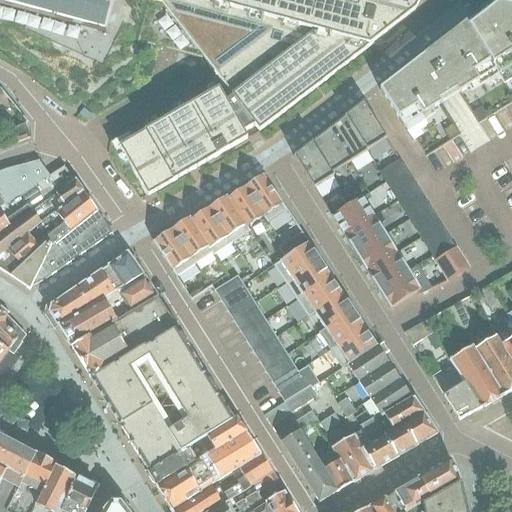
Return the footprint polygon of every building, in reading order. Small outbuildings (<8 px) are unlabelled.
[(0,0),(0,3),(105,32),(114,0),(0,0)] [(148,0),(141,29),(138,41),(160,47),(204,59),(225,85),(219,88),(244,132),(255,125),(259,131),(414,12),(421,0),(148,0)] [(511,0),(494,0),(467,21),(494,64),(492,65),(495,70),(496,70),(504,83),(511,78),(511,0)] [(458,93),(471,85),(479,80),(476,75),(492,65),(494,64),(467,21),(380,89),(401,123),(419,112),(422,116),(442,103),(438,96),(442,93),(444,97),(452,92),(450,88),(454,86),(458,93)] [(247,138),(244,132),(219,88),(120,145),(148,195),(247,138)] [(368,150),(386,139),(387,138),(364,102),(346,116),(368,150)] [(482,106),(473,112),(479,121),(488,115),(482,106)] [(349,162),(368,150),(346,116),(329,129),(349,162)] [(15,143),(30,137),(25,123),(9,129),(15,143)] [(459,134),(453,125),(444,131),(449,140),(459,134)] [(331,173),(332,173),(349,162),(329,129),(312,143),(331,173)] [(331,173),(312,143),(294,157),(314,188),(334,176),(332,173),(331,173)] [(385,182),(386,182),(407,169),(400,158),(379,172),(385,182)] [(36,187),(50,176),(40,160),(30,161),(8,169),(25,194),(36,187)] [(46,200),(49,198),(75,180),(65,166),(50,176),(36,187),(46,200)] [(0,200),(5,208),(25,194),(8,169),(0,171),(0,200)] [(392,192),(413,179),(407,169),(386,182),(385,182),(392,192)] [(264,216),(263,216),(267,222),(286,210),(287,209),(283,203),(263,174),(245,187),(264,216)] [(398,202),(419,188),(413,179),(392,192),(398,202)] [(58,211),(83,192),(75,180),(49,198),(58,211)] [(23,219),(32,212),(31,210),(46,200),(36,187),(25,194),(5,208),(0,211),(0,233),(7,227),(21,218),(23,219)] [(248,227),(263,216),(264,216),(245,187),(228,198),(227,198),(247,228),(248,227)] [(404,212),(425,198),(419,188),(398,202),(404,212)] [(83,192),(58,211),(0,257),(0,268),(30,290),(32,286),(46,278),(51,274),(52,275),(86,251),(85,251),(113,232),(83,192)] [(227,198),(228,198),(227,196),(208,208),(231,243),(250,231),(248,227),(247,228),(227,198)] [(343,235),(374,216),(362,197),(332,216),(343,235)] [(0,257),(58,211),(49,198),(46,200),(31,210),(32,212),(23,219),(21,218),(7,227),(0,233),(0,257)] [(410,222),(411,221),(432,208),(425,198),(404,212),(410,222)] [(213,255),(231,243),(208,208),(192,219),(191,220),(212,252),(212,253),(213,255)] [(417,232),(417,231),(438,218),(432,208),(411,221),(410,222),(417,232)] [(355,253),(386,234),(374,216),(343,235),(355,253)] [(191,220),(192,219),(190,217),(172,229),(195,264),(212,253),(212,252),(191,220)] [(423,241),(444,228),(438,218),(417,231),(417,232),(423,241)] [(429,251),(450,238),(444,228),(423,241),(429,251)] [(177,276),(195,264),(172,229),(153,241),(173,270),(172,271),(176,276),(177,276)] [(285,258),(309,242),(302,232),(278,248),(285,258)] [(366,272),(397,252),(386,234),(355,253),(366,272)] [(436,261),(446,255),(457,248),(450,238),(429,251),(435,261),(436,261)] [(285,283),(320,260),(309,242),(285,258),(274,265),(285,283)] [(458,274),(469,268),(457,248),(446,255),(458,274)] [(378,290),(409,271),(397,252),(366,272),(378,290)] [(108,266),(123,287),(143,275),(127,253),(108,266)] [(448,281),(458,274),(446,255),(436,261),(435,261),(448,281)] [(297,300),(332,276),(320,260),(285,283),(297,300)] [(59,326),(116,291),(123,287),(108,266),(51,306),(51,312),(59,326)] [(390,309),(421,290),(409,271),(378,290),(390,309)] [(221,301),(244,286),(238,275),(214,290),(221,301)] [(308,318),(314,314),(314,313),(343,293),(332,276),(297,300),(308,318)] [(130,312),(156,296),(145,278),(118,294),(130,312)] [(492,313),(503,307),(490,285),(479,291),(492,313)] [(227,311),(251,296),(244,286),(221,301),(227,311)] [(118,294),(116,291),(59,326),(72,348),(130,312),(118,294)] [(325,329),(354,310),(343,293),(314,313),(314,314),(325,329)] [(130,312),(72,348),(91,378),(158,336),(159,338),(177,327),(157,296),(156,296),(130,312)] [(233,321),(257,306),(251,296),(227,311),(233,321)] [(451,307),(464,329),(474,323),(461,301),(451,307)] [(0,344),(8,351),(13,355),(23,342),(22,342),(27,335),(7,314),(8,313),(9,314),(9,312),(0,305),(0,344)] [(240,331),(263,316),(257,306),(233,321),(240,331)] [(453,335),(464,329),(451,307),(440,312),(453,335)] [(336,346),(365,327),(354,310),(325,329),(336,345),(336,346)] [(246,341),(270,326),(263,316),(240,331),(246,341)] [(413,346),(433,333),(426,321),(405,332),(413,346)] [(252,351),(276,336),(270,326),(246,341),(252,351)] [(236,419),(177,327),(159,338),(158,336),(91,378),(149,472),(236,419)] [(348,364),(378,345),(365,327),(336,346),(336,345),(330,349),(342,368),(348,364)] [(259,361),(282,347),(276,336),(252,351),(259,361)] [(504,395),(511,391),(511,360),(502,345),(497,337),(476,349),(504,395)] [(511,339),(502,345),(511,360),(511,339)] [(0,362),(8,351),(0,344),(0,362)] [(359,382),(389,362),(378,345),(348,364),(359,382)] [(476,349),(474,346),(453,359),(452,358),(450,359),(456,369),(481,408),(504,395),(476,349)] [(265,372),(289,357),(282,347),(259,361),(265,372)] [(271,382),(295,367),(289,357),(265,372),(271,382)] [(370,399),(400,379),(389,362),(359,382),(370,399)] [(278,392),(301,377),(295,367),(271,382),(278,392)] [(432,376),(460,420),(481,408),(456,369),(444,376),(441,371),(432,376)] [(284,402),(308,387),(301,377),(278,392),(284,402)] [(382,416),(385,415),(413,398),(400,379),(370,399),(382,416)] [(304,391),(310,401),(317,397),(311,386),(304,391)] [(298,395),(304,405),(310,401),(304,391),(298,395)] [(291,399),(298,409),(304,405),(298,395),(291,399)] [(342,410),(352,404),(348,397),(337,404),(342,410)] [(413,398),(385,415),(393,430),(402,425),(422,413),(413,398)] [(291,413),(298,409),(291,399),(285,403),(291,413)] [(285,417),(291,413),(285,403),(278,407),(285,417)] [(352,404),(342,410),(346,417),(356,411),(352,404)] [(278,421),(285,417),(278,407),(272,411),(276,417),(278,421)] [(269,422),(276,417),(272,411),(265,416),(269,422)] [(304,416),(310,425),(318,420),(312,411),(304,416)] [(326,416),(333,426),(340,421),(333,411),(326,416)] [(402,425),(414,446),(436,433),(422,413),(402,425)] [(297,420),(303,429),(310,425),(304,416),(297,420)] [(326,430),(333,426),(326,416),(320,420),(326,430)] [(276,417),(269,422),(273,428),(280,424),(278,421),(276,417)] [(386,435),(374,418),(360,426),(365,436),(358,441),(375,469),(398,456),(386,435)] [(157,486),(201,459),(220,447),(245,431),(236,419),(149,472),(157,486)] [(296,434),(299,431),(303,429),(297,420),(290,425),(296,434)] [(289,438),(296,434),(290,425),(283,429),(289,438)] [(386,435),(398,456),(414,446),(402,425),(393,430),(386,435)] [(282,443),(289,438),(283,429),(276,434),(282,443)] [(220,447),(201,459),(157,486),(156,486),(172,511),(211,487),(211,486),(240,468),(262,454),(245,431),(220,447)] [(337,492),(317,460),(299,431),(296,434),(289,438),(282,443),(319,502),(337,492)] [(358,441),(355,434),(331,448),(333,451),(351,483),(375,469),(358,441)] [(24,478),(36,454),(0,435),(0,464),(8,469),(24,478)] [(337,492),(351,483),(333,451),(317,460),(337,492)] [(9,511),(32,511),(56,465),(36,454),(24,478),(7,510),(9,511)] [(240,468),(251,487),(274,473),(262,454),(240,468)] [(454,466),(453,465),(452,463),(449,462),(447,462),(445,464),(395,493),(404,511),(412,511),(423,506),(460,483),(461,483),(460,481),(459,481),(453,468),(454,467),(454,466)] [(60,511),(76,476),(56,465),(32,511),(60,511)] [(171,511),(212,511),(244,493),(251,487),(240,468),(211,486),(211,487),(172,511),(171,511)] [(6,511),(7,510),(24,478),(8,469),(0,483),(0,511),(6,511)] [(250,511),(266,502),(285,491),(274,473),(251,487),(244,493),(212,511),(250,511)] [(60,511),(85,511),(97,487),(76,476),(60,511)] [(423,506),(424,511),(467,511),(460,483),(423,506)] [(266,502),(272,511),(298,511),(285,491),(266,502)] [(404,511),(395,493),(369,508),(371,511),(404,511)] [(127,511),(120,503),(112,501),(106,509),(104,511),(127,511)] [(272,511),(266,502),(250,511),(272,511)]
